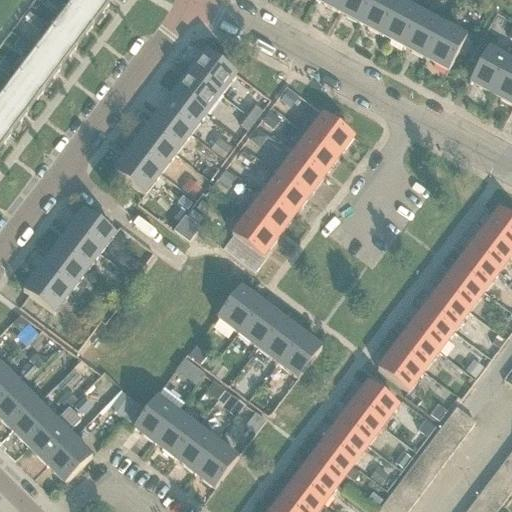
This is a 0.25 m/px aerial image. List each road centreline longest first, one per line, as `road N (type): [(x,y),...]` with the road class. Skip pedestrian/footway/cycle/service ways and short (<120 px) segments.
road 1 (unclassified): [(0,252),(193,0)]
road 2 (residential): [(415,121),(193,0)]
road 3 (residential): [(358,234),(415,121)]
